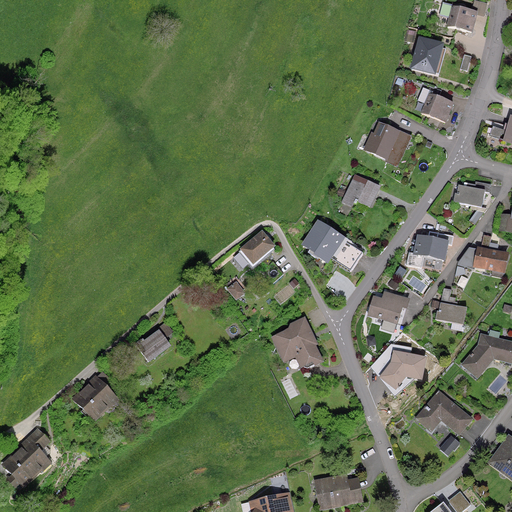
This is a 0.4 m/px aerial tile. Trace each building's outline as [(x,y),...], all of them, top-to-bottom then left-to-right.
[(470,35),(476,14),(442,5),(439,16),(448,19),(446,28),(470,35)] [(437,36),(452,40),(454,33),(439,29),(437,36)] [(450,47),(452,40),(437,36),(435,43),(450,47)] [(411,70),(433,76),(440,48),(419,42),(416,51),(415,51),(412,60),(414,60),(411,70)] [(420,115),(443,125),(452,105),(430,96),(425,106),(424,106),(420,115)] [(511,119),(510,119),(503,142),(511,144),(511,119)] [(386,149),(389,150),(397,134),(379,125),(371,140),(369,139),(364,151),(381,159),(386,149)] [(368,184),(354,177),(341,203),(342,204),(344,199),(355,205),(357,206),(358,204),(368,208),(378,189),(368,184)] [(455,195),(454,195),(452,204),(480,209),(483,193),(488,194),(490,186),(474,183),(473,186),(466,184),(465,188),(457,187),(455,195)] [(511,233),(511,216),(511,218),(500,216),(498,231),(511,233)] [(324,229),(308,253),(318,259),(321,255),(328,260),(331,257),(351,270),(361,255),(354,250),(353,252),(339,243),(341,241),(332,235),(330,238),(322,232),(324,230),(324,229)] [(257,263),(256,262),(273,248),(261,234),(238,253),(238,254),(240,252),(249,263),(249,264),(252,267),(257,263)] [(417,247),(415,247),(414,256),(442,261),(445,245),(450,246),(451,238),(436,235),(435,238),(427,236),(427,240),(419,239),(417,247)] [(477,260),(476,259),(474,268),(502,274),(506,257),(495,254),(496,251),(488,249),(490,238),(482,236),(477,260)] [(271,285),(282,275),(271,262),(260,272),(271,285)] [(391,281),(388,286),(394,290),(397,286),(391,281)] [(235,301),(243,294),(235,284),(227,290),(235,301)] [(222,301),(212,288),(205,294),(215,306),(222,301)] [(437,313),(436,312),(434,321),(452,324),(451,329),(463,331),(464,327),(462,326),(465,309),(455,307),(456,303),(448,302),(450,291),(442,289),(437,313)] [(400,309),(405,310),(407,302),(386,295),(384,303),(374,300),(372,306),(371,306),(368,316),(395,325),(400,309)] [(312,348),(313,344),(302,322),(288,328),(287,333),(275,339),(274,342),(281,358),(285,359),(292,356),(297,357),(303,369),(306,370),(320,363),(312,348)] [(146,342),(144,339),(135,346),(147,362),(168,347),(159,334),(167,328),(164,324),(154,332),(156,335),(146,342)] [(471,374),(485,358),(511,364),(511,344),(480,336),(477,347),(461,366),(471,374)] [(400,354),(400,356),(394,355),(392,365),(381,379),(391,386),(399,375),(419,379),(423,361),(406,357),(406,355),(400,354)] [(23,370),(29,362),(24,358),(18,366),(23,370)] [(104,377),(99,383),(105,390),(111,384),(104,377)] [(95,379),(73,401),(92,421),(115,400),(105,390),(99,383),(95,379)] [(438,394),(438,393),(415,420),(425,428),(435,416),(458,435),(470,421),(446,401),(445,403),(436,396),(438,394)] [(37,452),(47,443),(37,433),(27,442),(28,443),(2,467),(22,487),(39,470),(37,468),(44,461),(47,464),(47,463),(37,452)] [(448,440),(439,450),(446,457),(452,450),(453,451),(458,445),(451,439),(449,441),(448,440)] [(511,444),(506,441),(491,461),(504,470),(506,468),(511,472),(511,444)] [(77,464),(81,458),(76,455),(72,462),(77,464)] [(339,499),(340,506),(361,502),(356,481),(346,483),(345,477),(313,483),(317,503),(339,499)] [(435,507),(428,511),(461,511),(469,506),(460,494),(448,503),(446,501),(436,508),(435,507)] [(292,511),(289,495),(255,503),(257,511),(256,511),(292,511)]
